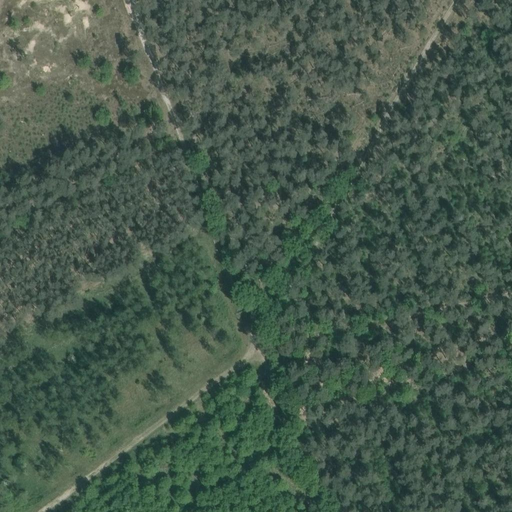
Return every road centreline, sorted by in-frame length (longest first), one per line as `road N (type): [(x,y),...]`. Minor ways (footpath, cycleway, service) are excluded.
road 1 (track): [(128,0),(242,311),(287,410),(315,511)]
road 2 (track): [(248,323),(287,293),(456,0)]
road 3 (track): [(259,350),(45,511)]
road 4 (track): [(287,410),(511,364)]
